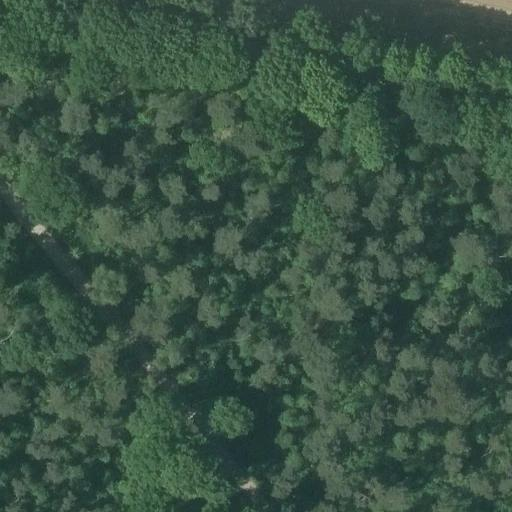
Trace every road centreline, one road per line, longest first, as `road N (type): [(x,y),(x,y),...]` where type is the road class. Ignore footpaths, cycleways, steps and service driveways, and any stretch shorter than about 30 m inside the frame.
road 1 (tertiary): [(511,108),(82,0)]
road 2 (track): [(269,511),(0,188)]
